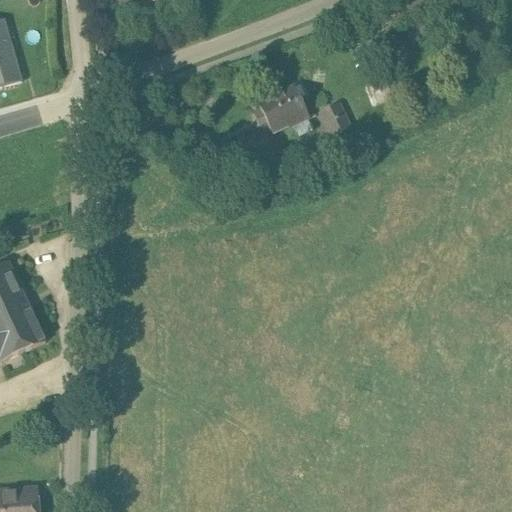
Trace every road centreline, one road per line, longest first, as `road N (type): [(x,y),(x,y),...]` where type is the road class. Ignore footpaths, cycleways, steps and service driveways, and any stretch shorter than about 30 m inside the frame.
road 1 (residential): [(69,511),(85,100)]
road 2 (residential): [(331,0),(85,100)]
